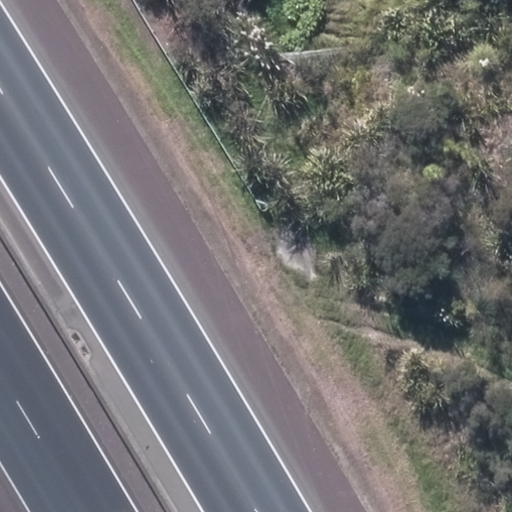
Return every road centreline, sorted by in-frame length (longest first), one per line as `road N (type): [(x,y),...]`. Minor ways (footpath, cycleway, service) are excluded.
road 1 (motorway): [(0,84),(72,190),(260,511)]
road 2 (motorway): [(86,511),(0,368)]
